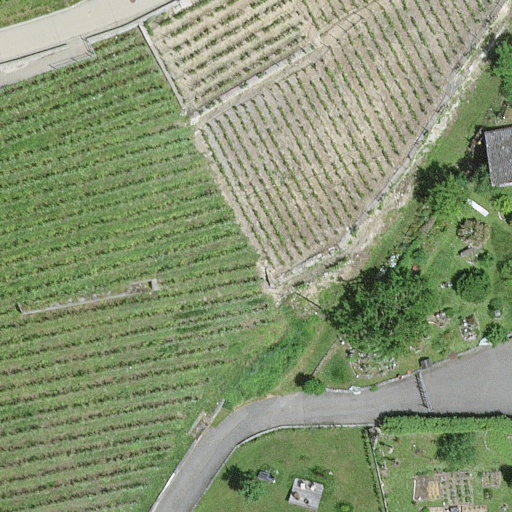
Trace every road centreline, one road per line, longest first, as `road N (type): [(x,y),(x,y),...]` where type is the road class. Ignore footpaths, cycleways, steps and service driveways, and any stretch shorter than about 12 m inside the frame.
road 1 (residential): [(172,511),(220,440),(243,422),(384,402),(511,363)]
road 2 (residential): [(130,0),(0,46)]
